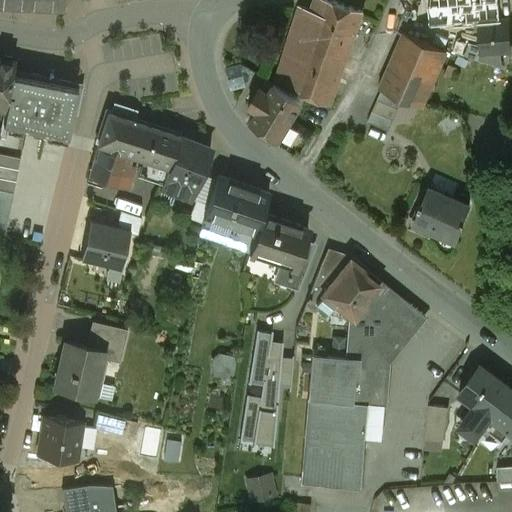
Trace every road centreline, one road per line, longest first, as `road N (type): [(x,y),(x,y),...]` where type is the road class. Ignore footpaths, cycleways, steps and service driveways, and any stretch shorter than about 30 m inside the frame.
road 1 (residential): [(96,25),(94,96),(0,501)]
road 2 (tertiary): [(204,24),(207,91),(234,130),(511,352)]
